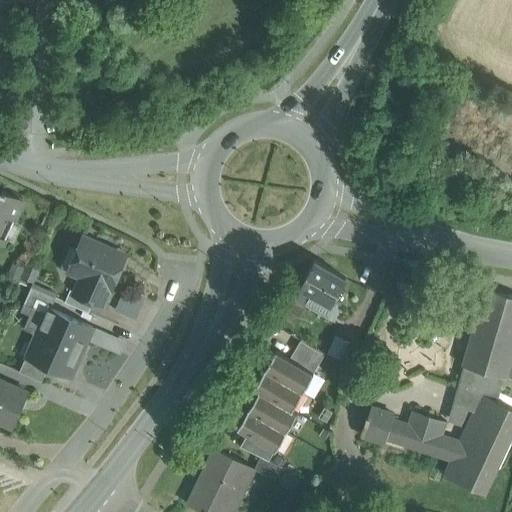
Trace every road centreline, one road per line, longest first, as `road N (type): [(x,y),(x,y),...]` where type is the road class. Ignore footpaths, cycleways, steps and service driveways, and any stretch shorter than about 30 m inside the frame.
road 1 (secondary): [(246,247),(202,357),(80,511)]
road 2 (residential): [(201,181),(37,171),(0,153)]
road 3 (tertiary): [(321,213),(511,251)]
road 4 (secondary): [(382,0),(302,138)]
road 5 (secondary): [(302,138),(281,126),(244,128),(215,149),(201,181)]
